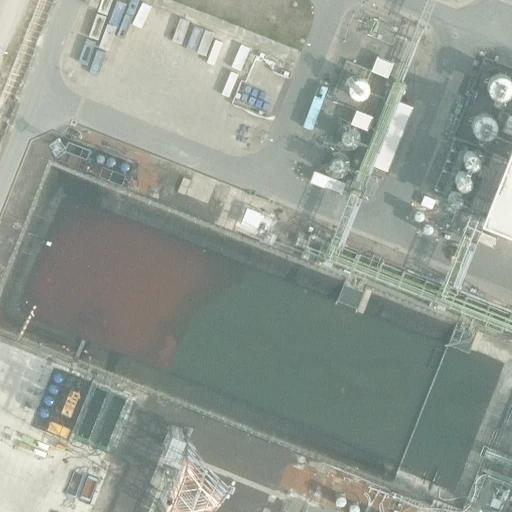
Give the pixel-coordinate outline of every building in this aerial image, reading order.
[(498,75),(494,76),(491,79),(489,82),(488,86),(489,89),(490,93),(492,96),(496,98),(499,98),(503,98),(506,97),(509,95),(511,91),(511,88),(511,85),(511,84),(511,81),(508,78),(505,76),(501,75),(498,75)] [(358,78),(354,79),(352,81),(350,84),(349,87),(349,91),(350,94),(353,97),(356,99),(359,100),(362,99),(366,98),(368,96),(370,93),(371,90),(371,86),(370,83),(367,80),(364,78),(361,77),(358,78)] [(373,163),(386,168),(411,104),(399,99),(404,86),(395,82),(381,118),(389,121),(373,163)] [(481,113),(477,115),(475,117),(473,120),(472,124),(472,128),(473,131),(476,134),(479,136),(482,137),(486,137),(489,135),(492,133),(494,130),(495,126),(495,122),(494,119),(491,116),(488,114),(485,113),(481,113)] [(348,131),(346,132),(344,134),(343,136),(342,138),(342,141),(343,143),(345,145),(347,146),(349,147),(352,146),(354,146),(356,144),(357,142),(358,140),(357,137),(357,135),(355,133),(353,132),(351,131),(348,131)] [(511,144),(482,219),(511,230),(511,144)] [(473,146),(470,147),(468,149),(467,151),(466,154),(466,156),(467,159),(469,161),(471,162),(474,163),(477,163),(479,162),(481,160),(483,158),(483,155),(483,153),(482,150),(480,148),(478,147),(476,146),(473,146)] [(338,157),(336,158),(334,160),(332,162),(332,164),(332,167),(333,169),(334,171),(336,172),(339,173),(341,173),(343,172),(345,170),(347,168),(347,166),(347,163),(346,161),(345,159),(343,158),(340,157),(338,157)] [(464,167),(461,168),(459,170),(458,172),(457,175),(457,178),(458,180),(460,182),(462,184),(465,184),(467,184),(470,183),(472,182),(474,179),(474,177),(474,174),(473,171),(471,169),(469,168),(466,167),(464,167)] [(457,186),(455,187),(453,189),(452,191),(451,193),(451,196),(452,198),(454,200),(456,201),(458,202),(461,201),(463,201),(465,199),(466,197),(467,195),(466,192),(466,190),(464,188),(462,187),(460,186),(457,186)]
